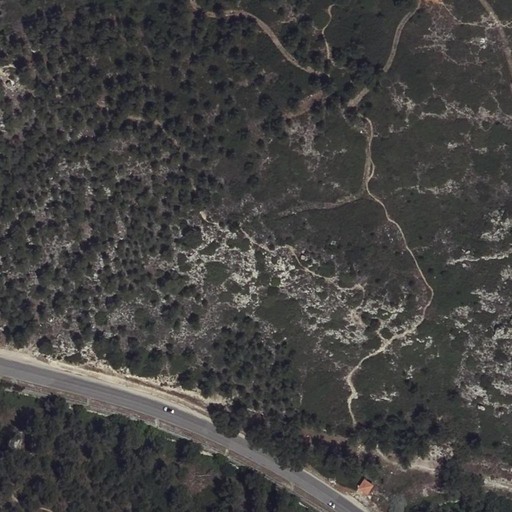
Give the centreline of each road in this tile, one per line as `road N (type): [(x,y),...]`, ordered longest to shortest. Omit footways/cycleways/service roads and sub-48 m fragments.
road 1 (primary): [(0,366),(214,431),(352,511)]
road 2 (track): [(369,440),(353,453),(277,433),(204,428)]
road 3 (track): [(511,487),(403,468),(369,440)]
